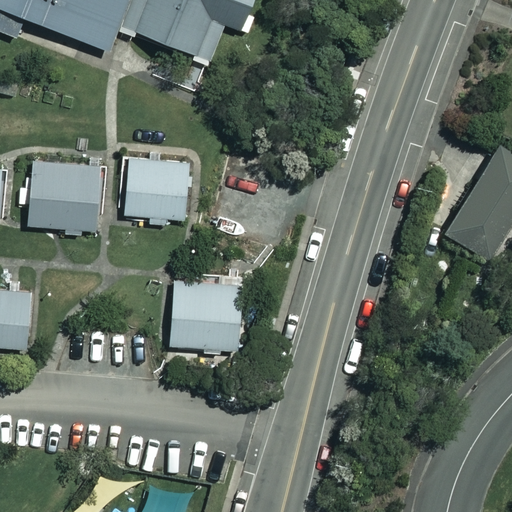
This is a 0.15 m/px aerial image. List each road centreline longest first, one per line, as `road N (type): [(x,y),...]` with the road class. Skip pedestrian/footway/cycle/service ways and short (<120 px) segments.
road 1 (residential): [(280,511),(345,255),(434,0)]
road 2 (residential): [(511,393),(460,466),(447,511)]
